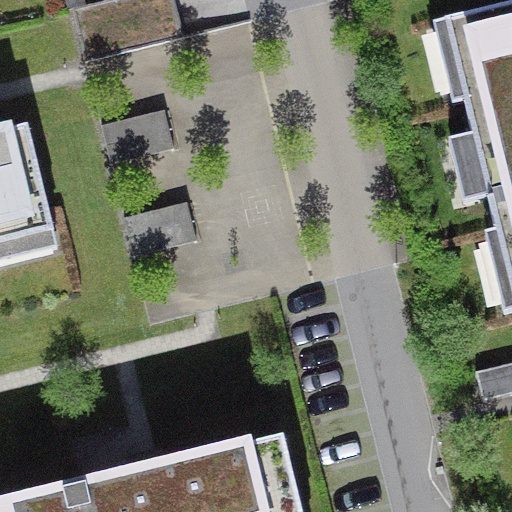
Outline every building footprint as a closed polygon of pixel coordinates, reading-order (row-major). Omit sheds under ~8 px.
[(170,0),(103,0),(75,6),(87,57),(179,36),(173,12),(170,0)] [(511,9),(463,21),(482,100),(465,104),(498,237),(511,234),(511,9)] [(165,112),(105,127),(113,159),(173,144),(165,112)] [(0,139),(0,252),(56,238),(30,132),(0,139)] [(188,206),(128,221),(135,251),(196,237),(188,206)] [(511,365),(471,375),(478,404),(511,395),(511,365)] [(0,511),(305,511),(287,437),(0,507),(0,511)]
